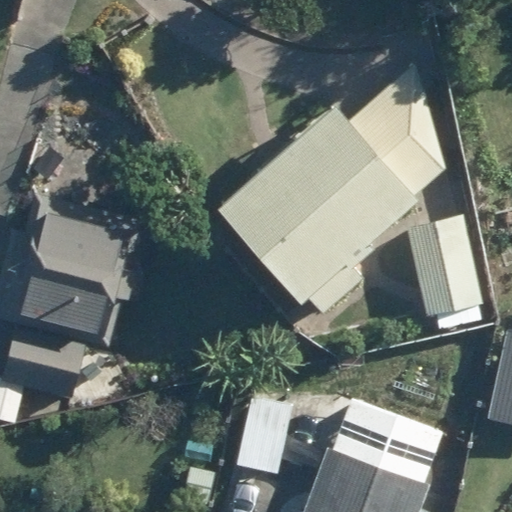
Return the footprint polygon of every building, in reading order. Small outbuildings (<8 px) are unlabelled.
[(331,99),(212,203),(296,299),(476,142),(407,65),(347,117),(331,99)] [(141,220),(33,190),(23,229),(11,225),(0,266),(0,316),(106,346),(141,220)] [(485,418),(511,423),(511,320),(505,319),(485,418)] [(85,345),(12,325),(0,368),(0,377),(71,397),(85,345)] [(419,511),(430,482),(328,445),(303,511),(419,511)]
